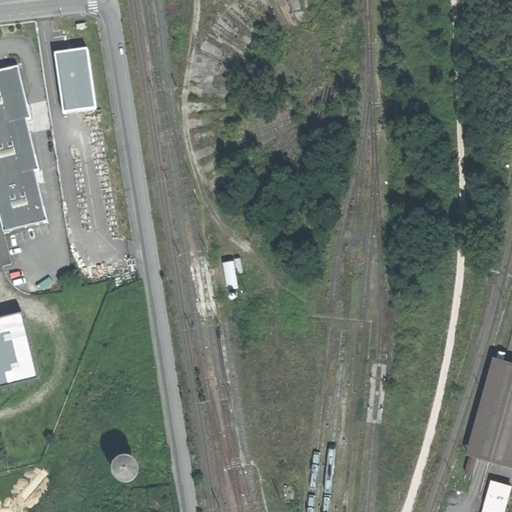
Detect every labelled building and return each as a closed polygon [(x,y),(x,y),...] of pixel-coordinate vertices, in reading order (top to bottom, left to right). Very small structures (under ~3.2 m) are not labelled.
[(88,48),(56,53),(65,114),(98,109),(88,48)] [(20,64),(0,69),(0,209),(5,230),(50,218),(37,169),(42,168),(29,118),(33,117),(20,64)] [(285,179),(254,234),(266,240),(281,246),(302,251),(323,252),(325,189),(310,187),(298,184),(285,179)] [(263,246),(266,240),(254,234),(251,240),(263,246)] [(230,288),(243,287),(241,272),(245,272),(244,259),(227,260),(230,288)] [(0,319),(0,389),(42,379),(25,314),(0,319)] [(511,463),(511,362),(501,359),(497,358),(471,453),(476,454),(511,463)] [(127,481),(133,477),(134,470),(130,464),(123,463),(117,467),(116,474),(120,480),(127,481)] [(505,511),(511,490),(511,485),(494,480),(484,511),(505,511)] [(156,487),(146,489),(149,508),(159,506),(156,487)]
